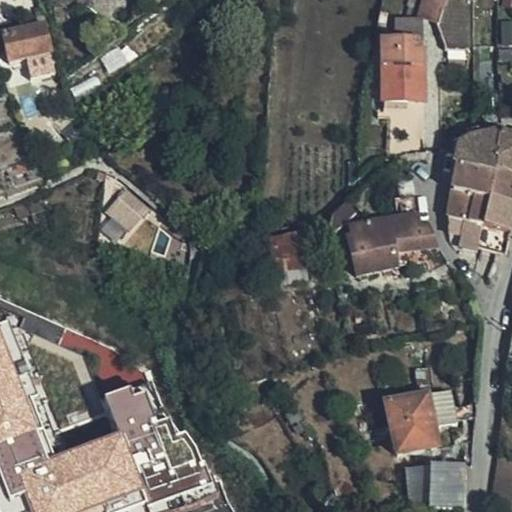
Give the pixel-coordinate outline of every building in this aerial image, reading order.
[(426,20),(432,0),(409,0),(405,14),(426,20)] [(433,48),(464,45),(461,0),(432,0),(426,20),(424,29),(433,48)] [(46,65),(34,22),(0,31),(0,50),(4,65),(21,60),(24,70),(46,65)] [(380,41),(402,39),(401,23),(379,25),(380,41)] [(376,102),(412,100),(409,55),(401,56),(400,44),(403,43),(402,39),(380,41),(381,46),(372,47),(376,102)] [(413,107),(412,100),(376,102),(372,47),(365,48),(370,109),(413,107)] [(477,103),(480,117),(497,113),(494,100),(477,103)] [(485,163),(495,125),(490,125),(470,131),(451,140),(449,158),(451,159),(485,163)] [(511,126),(510,127),(495,125),(485,163),(511,166),(511,126)] [(479,190),(485,163),(451,159),(447,183),(479,190)] [(511,197),(511,192),(511,166),(485,163),(479,190),(511,197)] [(477,202),(479,190),(447,183),(443,210),(461,213),(474,215),(477,202)] [(137,203),(116,184),(106,194),(126,214),(137,203)] [(322,218),(321,228),(352,206),(345,187),(325,202),(322,218)] [(505,221),(511,197),(479,190),(477,202),(474,215),(469,241),(484,245),(484,253),(498,256),(505,221)] [(399,218),(414,216),(412,207),(398,209),(399,218)] [(358,217),(356,217),(359,225),(384,221),(399,218),(398,209),(358,217)] [(459,223),(461,213),(443,210),(442,221),(459,223)] [(469,241),(474,215),(461,213),(459,223),(457,236),(456,239),(469,241)] [(387,245),(434,239),(424,215),(414,216),(399,218),(384,221),(387,245)] [(345,266),(389,260),(387,245),(384,221),(359,225),(356,217),(339,222),(341,229),(339,229),(345,266)] [(273,265),(305,257),(297,222),(265,231),(273,265)] [(22,303),(0,317),(0,331),(10,347),(37,386),(65,367),(22,303)] [(250,372),(233,377),(236,387),(253,382),(250,372)] [(450,414),(445,387),(379,401),(389,447),(429,440),(425,420),(450,414)] [(432,503),(460,499),(463,457),(422,463),(424,488),(431,487),(432,503)] [(492,495),(511,500),(511,459),(502,457),(492,495)] [(424,488),(425,504),(432,503),(431,487),(424,488)]
